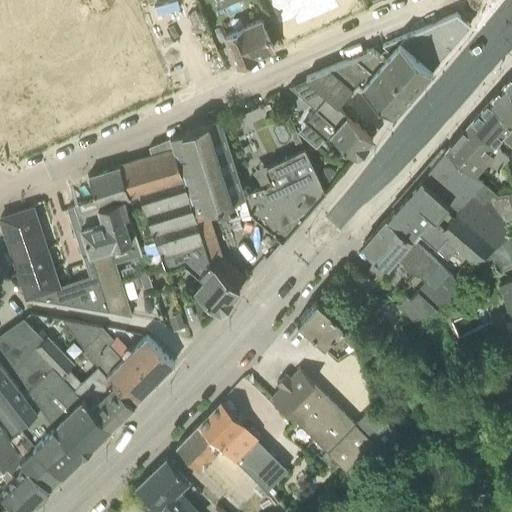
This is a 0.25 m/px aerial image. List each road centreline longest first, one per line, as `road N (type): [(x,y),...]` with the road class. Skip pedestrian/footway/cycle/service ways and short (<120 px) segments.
road 1 (secondary): [(58,511),(203,372),(511,17)]
road 2 (residential): [(0,194),(296,62)]
road 3 (residential): [(438,0),(296,62)]
